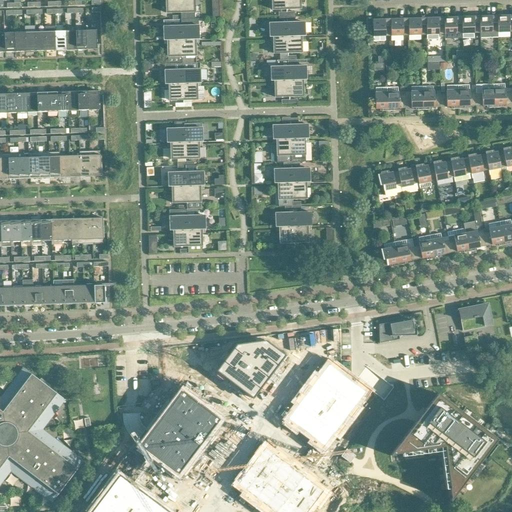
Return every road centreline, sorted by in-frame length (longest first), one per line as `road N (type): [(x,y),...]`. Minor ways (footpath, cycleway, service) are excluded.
road 1 (residential): [(0,338),(356,301)]
road 2 (residential): [(356,301),(511,271)]
road 3 (unknown): [(369,403),(284,504)]
road 4 (residential): [(190,337),(205,384),(265,426)]
